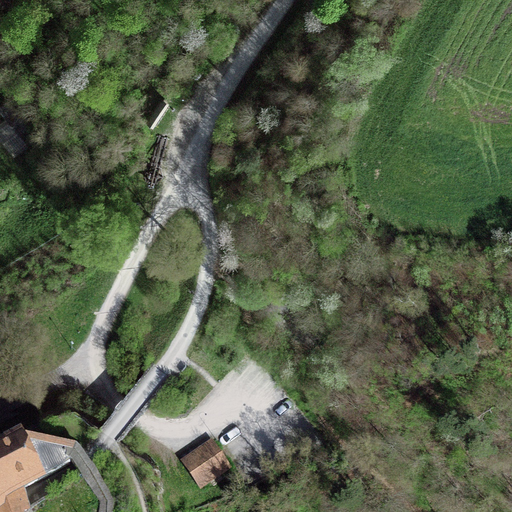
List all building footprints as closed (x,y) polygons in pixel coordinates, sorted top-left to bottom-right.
[(9,0),(0,0),(0,8),(11,4),(9,0)] [(58,411),(48,389),(29,397),(39,419),(58,411)] [(22,441),(20,438),(0,447),(0,511),(23,511),(27,510),(26,505),(23,499),(20,490),(41,477),(22,441)] [(22,441),(41,477),(70,462),(83,453),(77,446),(24,440),(22,441)] [(211,443),(183,462),(200,487),(228,468),(211,443)] [(112,511),(113,502),(106,488),(85,457),(83,453),(70,462),(73,465),(78,473),(81,477),(100,502),(98,511),(112,511)]
